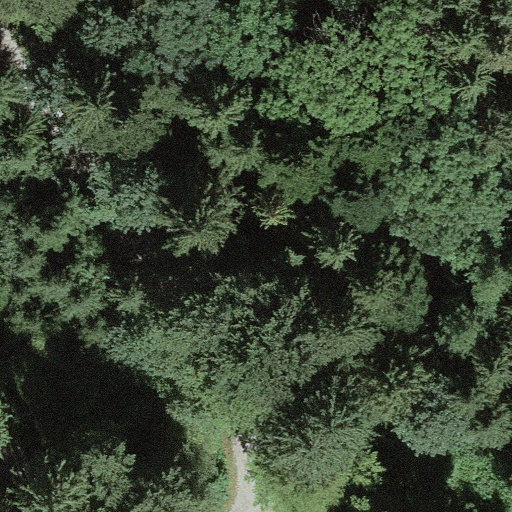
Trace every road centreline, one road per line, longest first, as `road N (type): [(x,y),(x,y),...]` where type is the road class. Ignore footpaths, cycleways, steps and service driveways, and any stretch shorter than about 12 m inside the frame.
road 1 (track): [(0,19),(242,396),(274,511)]
road 2 (track): [(511,222),(457,276),(380,458),(338,511)]
road 3 (track): [(149,511),(110,494),(0,408)]
